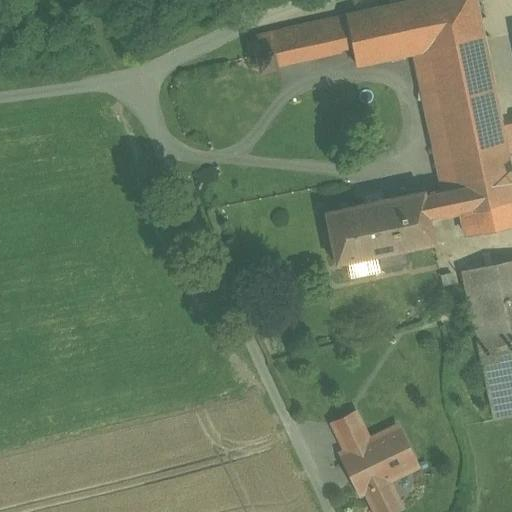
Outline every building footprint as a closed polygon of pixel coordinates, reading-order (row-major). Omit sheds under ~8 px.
[(226,0),(159,0),(157,1),(162,26),(229,11),(226,0)] [(511,178),(473,0),(425,0),(253,38),(260,71),(276,68),(276,67),(329,55),(328,52),(352,47),(356,65),(411,53),(440,190),(425,194),(429,220),(462,214),(467,236),(511,226),(511,178)] [(424,192),(325,213),(336,265),(350,262),(353,276),(408,264),(405,250),(435,244),(429,220),(425,194),(424,192)] [(511,416),(511,260),(462,271),(495,420),(511,416)] [(387,481),(416,467),(398,428),(342,454),(361,495),(367,492),(376,511),(394,511),(400,509),(387,481)]
